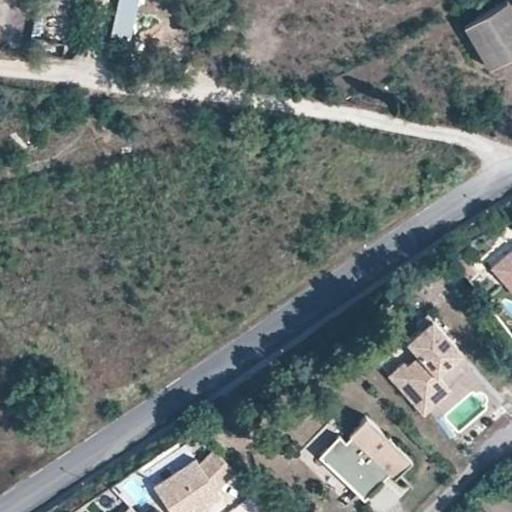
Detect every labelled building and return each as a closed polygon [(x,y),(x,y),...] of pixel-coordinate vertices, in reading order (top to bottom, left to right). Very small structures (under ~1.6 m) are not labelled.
[(35,0),(23,55),(59,60),(61,43),(46,40),(52,11),(54,0),(35,0)] [(117,38),(126,39),(135,0),(89,0),(88,6),(122,11),(117,38)] [(511,62),(511,8),(510,6),(467,31),(493,74),(511,62)] [(213,11),(214,23),(227,22),(227,10),(213,11)] [(227,22),(214,23),(214,33),(221,33),(228,32),(227,22)] [(392,105),(405,105),(404,94),(391,95),(392,105)] [(421,110),(419,119),(424,120),(432,121),(434,112),(421,110)] [(511,241),(490,261),(505,279),(511,273),(511,241)] [(478,269),(462,248),(454,254),(470,275),(478,269)] [(436,367),(450,354),(444,348),(455,339),(419,297),(408,307),(413,312),(398,325),(411,339),(397,351),(394,347),(380,359),(421,408),(437,394),(427,383),(440,372),(436,367)] [(450,354),(461,345),(455,339),(444,348),(450,354)] [(458,349),(440,370),(449,378),(468,358),(458,349)] [(450,383),(440,372),(427,383),(437,394),(450,383)] [(407,454),(362,409),(348,423),(350,426),(341,434),(334,428),(315,448),(360,492),(379,472),(373,466),(379,461),(381,463),(384,459),(393,468),(407,454)] [(218,485),(235,468),(213,447),(199,461),(195,456),(156,487),(175,511),(195,511),(207,503),(205,500),(209,497),(211,500),(223,491),(218,485)] [(379,472),(385,467),(390,472),(393,468),(384,459),(381,463),(379,461),(373,466),(379,472)] [(473,503),(480,511),(503,511),(507,508),(490,488),(489,489),(479,477),(464,491),(474,502),(473,503)] [(262,511),(253,495),(222,511),(262,511)]
